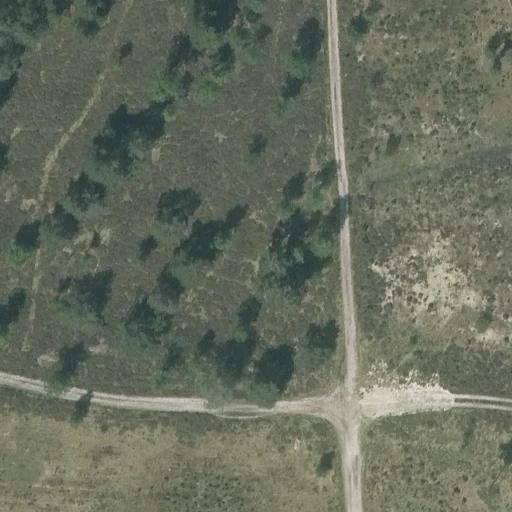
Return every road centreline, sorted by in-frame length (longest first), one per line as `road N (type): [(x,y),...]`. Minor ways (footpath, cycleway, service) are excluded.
road 1 (track): [(353,511),(327,0)]
road 2 (track): [(344,402),(114,404),(0,377)]
road 3 (track): [(344,402),(511,406)]
